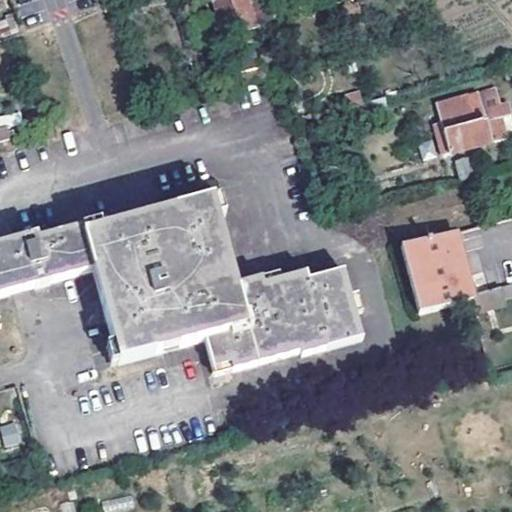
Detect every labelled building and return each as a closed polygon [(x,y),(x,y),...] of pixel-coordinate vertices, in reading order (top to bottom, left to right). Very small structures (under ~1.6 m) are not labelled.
[(264,0),(211,0),(223,36),(256,26),(256,25),(271,21),(264,0)] [(350,14),(345,0),(341,0),(325,5),(329,20),(350,14)] [(198,41),(211,38),(204,15),(191,19),(198,41)] [(444,139),(437,141),(441,155),(448,153),(449,156),(505,140),(498,115),(489,117),(487,114),(441,127),(444,139)] [(4,131),(8,146),(24,142),(26,149),(39,145),(32,122),(4,131)] [(461,185),(475,181),(469,161),(455,165),(461,185)] [(0,300),(93,276),(118,369),(204,346),(212,374),(230,370),(231,376),(299,358),(300,362),(361,345),(343,276),(311,284),(309,278),(266,288),(264,282),(238,289),(215,204),(133,225),(131,217),(38,242),(36,237),(0,247),(0,300)] [(418,318),(471,304),(470,298),(482,296),(465,233),(399,251),(418,318)] [(471,304),(474,316),(505,308),(500,291),(482,296),(470,298),(471,304)] [(0,425),(0,427),(3,447),(20,444),(17,423),(0,425)]
